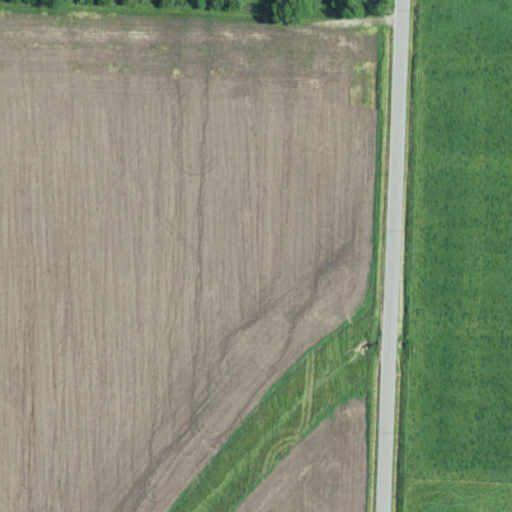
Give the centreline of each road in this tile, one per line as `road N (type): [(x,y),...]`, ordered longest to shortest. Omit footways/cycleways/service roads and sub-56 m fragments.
road 1 (secondary): [(384,511),(403,0)]
road 2 (residential): [(0,9),(317,25),(403,9)]
